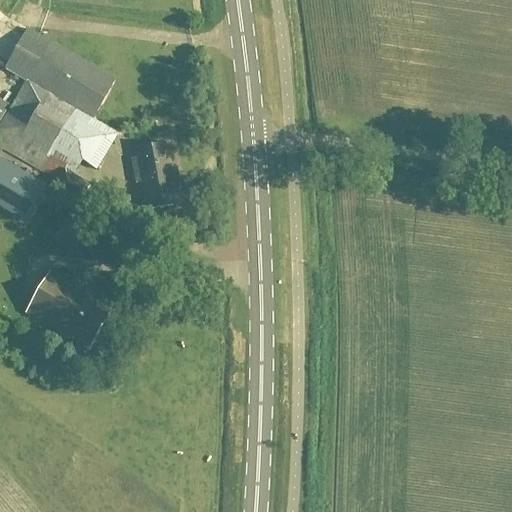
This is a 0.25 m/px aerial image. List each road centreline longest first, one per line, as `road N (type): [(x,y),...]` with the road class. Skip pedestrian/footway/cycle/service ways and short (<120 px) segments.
road 1 (secondary): [(253,511),(260,342),(251,138)]
road 2 (unclassified): [(511,172),(251,138)]
road 3 (secondary): [(251,138),(234,0)]
